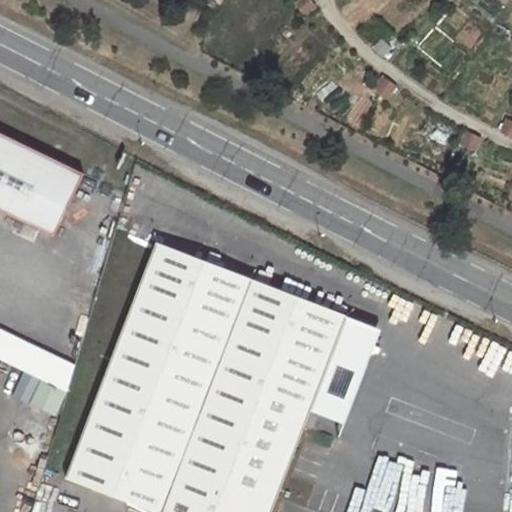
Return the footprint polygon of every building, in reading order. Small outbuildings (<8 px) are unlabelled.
[(300,0),(297,3),(306,13),(315,6),(310,0),(300,0)] [(384,55),(391,48),(382,40),(375,47),(384,55)] [(396,86),(383,77),(376,86),(389,96),(396,86)] [(503,131),(511,134),(511,121),(508,120),(503,131)] [(481,138),(467,132),(462,144),(475,150),(481,138)] [(0,214),(50,240),(82,178),(0,136),(0,214)] [(153,243),(64,480),(148,511),(272,511),(347,317),(153,243)] [(0,358),(25,369),(14,397),(59,415),(81,362),(0,329),(0,358)]
